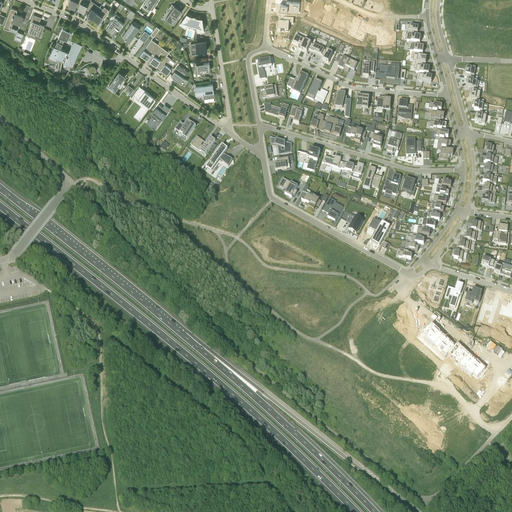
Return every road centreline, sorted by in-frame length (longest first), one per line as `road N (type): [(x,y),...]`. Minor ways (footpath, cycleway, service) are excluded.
road 1 (unclassified): [(71,183),(231,348),(418,497),(433,497),(511,416)]
road 2 (trunk): [(0,205),(180,349),(356,511)]
road 3 (track): [(119,511),(95,326),(11,257)]
road 4 (trunk): [(413,511),(185,337)]
road 5 (trunk): [(375,511),(185,337)]
road 6 (residential): [(226,130),(78,24),(21,0)]
road 7 (trunk): [(185,337),(0,188)]
road 8 (residential): [(259,128),(398,167),(463,170)]
road 9 (residential): [(409,273),(270,197),(262,149)]
road 10 (residential): [(265,49),(345,85),(447,95)]
road 11 (residential): [(226,130),(212,7)]
